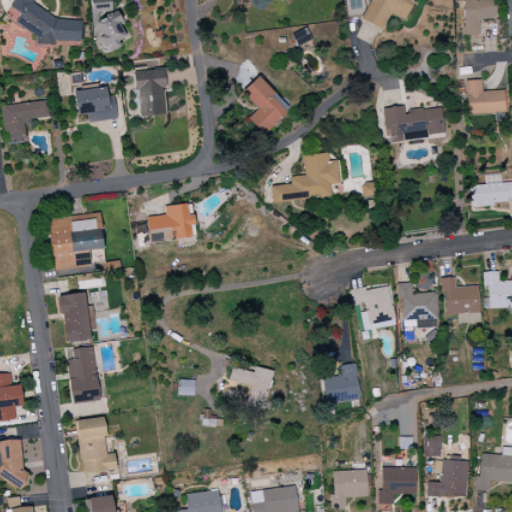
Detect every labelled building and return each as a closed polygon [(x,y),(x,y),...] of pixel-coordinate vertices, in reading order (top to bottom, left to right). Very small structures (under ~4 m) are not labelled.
[(80,42),(81,21),(57,19),(33,5),(33,0),(13,0),(9,7),(17,12),(16,25),(36,37),(35,45),(54,46),(54,41),(80,42)] [(91,0),(95,51),(119,49),(118,39),(123,39),(121,12),(111,13),(109,0),(91,0)] [(370,0),(361,20),(381,30),(389,13),(403,20),(412,0),(370,0)] [(494,0),(462,0),(463,36),(478,35),(478,19),(495,19),(494,0)] [(138,117),(165,115),(162,70),(143,71),(143,69),(134,70),(138,117)] [(288,109),(257,77),(240,92),(257,109),(246,119),(262,135),(288,109)] [(504,91),(481,92),(481,80),(465,81),(466,114),(504,113),(504,91)] [(73,91),(75,115),(86,113),(87,122),(116,119),(113,99),(107,100),(105,87),(73,91)] [(1,106),(4,145),(26,143),(24,120),(47,118),(46,101),(1,106)] [(383,109),(386,143),(443,137),(440,108),(404,112),(403,106),(383,109)] [(301,156),(303,176),(289,177),(290,184),(270,186),(272,203),(329,197),(328,185),(338,184),(335,161),(327,162),(326,153),(301,156)] [(471,204),(511,202),(511,182),(499,183),(499,174),(483,175),(484,185),(470,186),(471,204)] [(359,183),(360,197),(374,196),(373,183),(359,183)] [(163,206),(164,215),(146,218),(149,243),(190,238),(188,226),(194,225),(192,215),(187,215),(185,204),(163,206)] [(46,219),(52,272),(89,268),(87,251),(102,249),(99,228),(95,229),(94,219),(74,222),(73,216),(46,219)] [(511,308),(511,280),(498,281),(497,272),(482,272),(482,286),(487,286),(488,309),(511,308)] [(454,287),(454,277),(441,278),(443,315),(457,314),(457,324),(479,323),(477,287),(454,287)] [(435,293),(411,294),(411,283),(398,284),(399,329),(436,327),(435,293)] [(363,331),(394,326),(387,287),(365,291),(364,287),(349,290),(351,305),(364,303),(365,312),(360,313),(363,331)] [(63,343),(89,341),(84,293),(59,296),(63,343)] [(71,404),(99,400),(91,347),(70,350),(72,360),(65,360),(71,404)] [(340,376),(320,379),(324,405),(358,400),(353,364),(339,366),(340,376)] [(262,411),(271,371),(254,367),(252,373),(230,368),(227,383),(246,387),(243,398),(245,398),(243,406),(262,411)] [(20,386),(10,386),(9,374),(0,374),(0,421),(14,421),(13,407),(21,407),(20,386)] [(193,396),(193,381),(176,380),(176,396),(193,396)] [(76,420),(80,473),(115,471),(114,454),(105,454),(102,418),(76,420)] [(466,461),(440,461),(441,437),(424,436),(423,457),(434,458),(433,474),(439,474),(439,483),(426,482),(425,496),(464,497),(466,461)] [(0,441),(0,482),(22,481),(21,440),(0,441)] [(511,476),(511,448),(501,448),(500,455),(479,454),(478,477),(474,477),(473,491),(488,491),(488,482),(511,483),(511,476)] [(414,469),(380,468),(379,504),(391,505),(391,495),(414,495),(414,469)] [(331,472),(332,509),(344,508),(344,498),(366,497),(365,471),(331,472)] [(251,511),(296,511),(294,487),(249,491),(251,511)] [(184,494),(185,510),(173,511),(219,511),(217,491),(184,494)] [(112,511),(111,496),(84,499),(85,511),(112,511)] [(31,511),(31,506),(19,508),(18,497),(4,499),(5,511),(31,511)]
